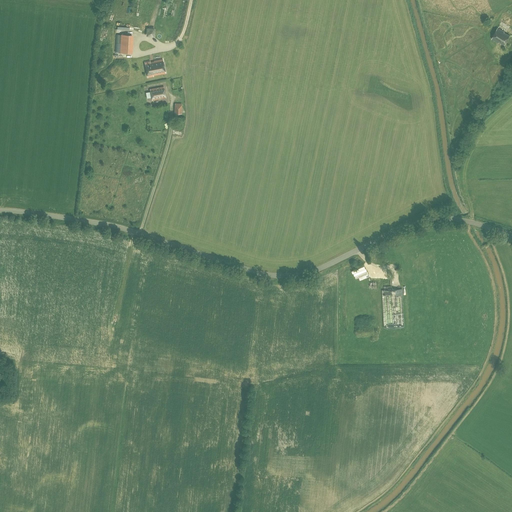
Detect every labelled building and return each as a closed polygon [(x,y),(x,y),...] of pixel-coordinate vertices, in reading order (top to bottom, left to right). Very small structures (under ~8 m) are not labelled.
[(506,28),(511,20),(511,5),(510,4),(509,4),(505,7),(497,20),(506,28)] [(146,36),(155,37),(155,28),(147,27),(146,36)] [(500,31),(493,28),(489,36),(486,45),(484,46),(483,47),(490,51),(500,31)] [(122,35),(121,53),(130,53),(131,35),(122,35)] [(145,62),(148,78),(155,76),(155,75),(166,73),(163,59),(151,61),(145,62)] [(126,88),(133,87),(130,75),(124,76),(126,88)] [(150,91),(151,99),(152,99),(152,100),(166,98),(166,96),(165,88),(164,88),(164,86),(158,87),(158,88),(157,88),(157,87),(150,89),(150,91)] [(396,250),(397,262),(414,260),(412,243),(407,243),(408,249),(396,250)] [(356,266),(358,277),(370,274),(368,263),(356,266)] [(369,274),(370,282),(387,279),(386,272),(369,274)] [(385,327),(395,327),(394,319),(390,319),(390,315),(385,315),(385,327)] [(415,331),(422,328),(419,319),(411,321),(415,331)]
